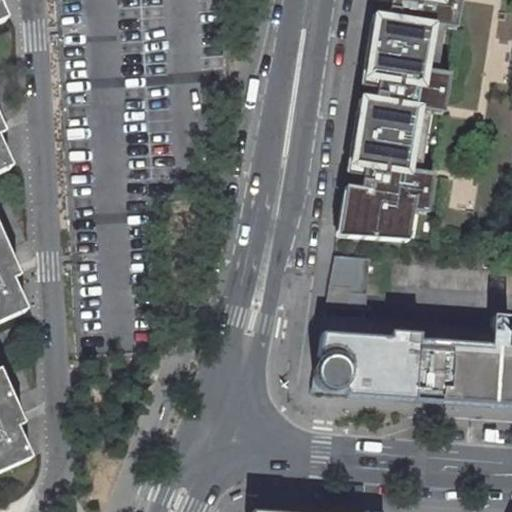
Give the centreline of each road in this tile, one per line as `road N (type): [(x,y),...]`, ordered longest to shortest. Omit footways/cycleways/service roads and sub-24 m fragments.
road 1 (residential): [(24,0),(47,371),(47,467),(32,511)]
road 2 (tertiary): [(220,446),(261,322),(327,0)]
road 3 (tertiary): [(293,0),(234,313),(215,382),(189,435)]
road 4 (primary): [(511,470),(220,446)]
